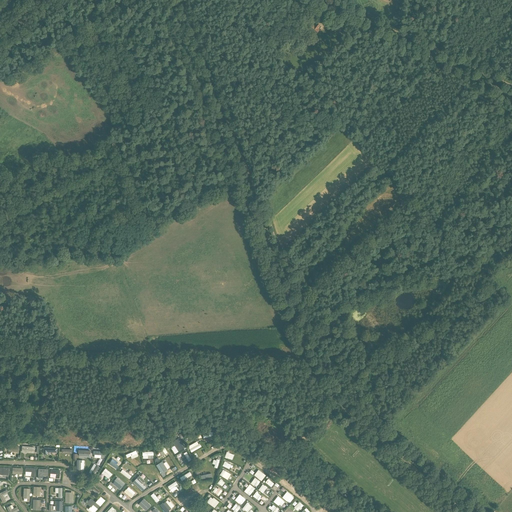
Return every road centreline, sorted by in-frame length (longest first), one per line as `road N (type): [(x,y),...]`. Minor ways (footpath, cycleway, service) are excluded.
road 1 (track): [(299,335),(185,0)]
road 2 (track): [(0,352),(307,360)]
road 3 (track): [(307,360),(327,393),(461,511)]
road 4 (track): [(509,87),(319,0)]
road 5 (track): [(0,83),(17,82),(130,0)]
